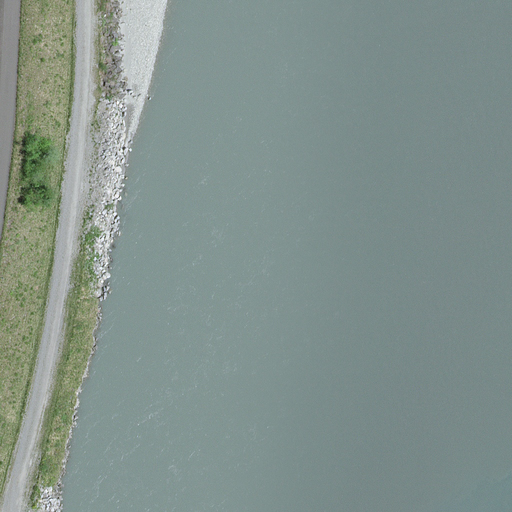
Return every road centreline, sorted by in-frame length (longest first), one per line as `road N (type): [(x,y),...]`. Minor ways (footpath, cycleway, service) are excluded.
road 1 (track): [(83,0),(68,257),(18,511)]
road 2 (track): [(13,0),(0,183)]
